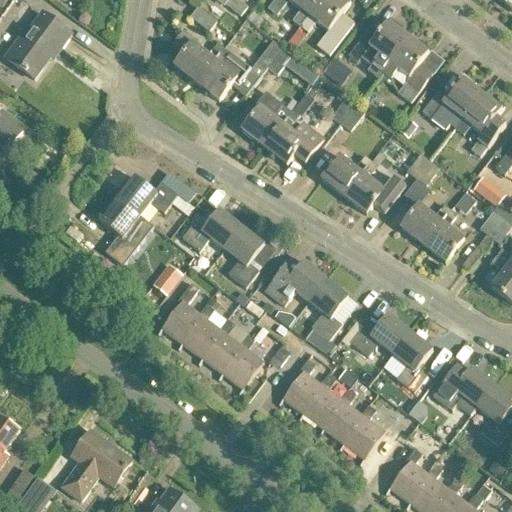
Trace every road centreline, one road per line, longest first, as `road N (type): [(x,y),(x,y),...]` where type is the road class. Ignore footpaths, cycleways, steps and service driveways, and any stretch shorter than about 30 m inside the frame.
road 1 (residential): [(511,350),(131,115),(143,0)]
road 2 (unclassified): [(295,511),(0,296)]
